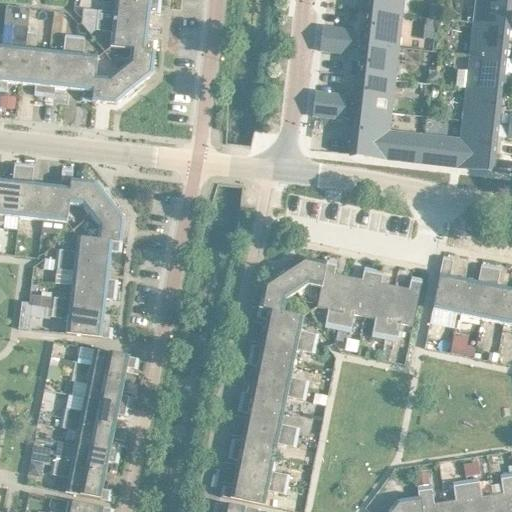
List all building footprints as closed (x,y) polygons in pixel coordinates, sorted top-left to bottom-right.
[(99,5),(98,14),(152,21),(154,6),(163,8),(164,0),(118,0),(117,7),(99,5)] [(370,0),(370,5),(404,9),(405,0),(370,0)] [(433,0),(432,12),(440,12),(441,0),(433,0)] [(511,0),(480,0),(478,18),(511,21),(511,0)] [(87,3),(86,13),(98,14),(99,5),(87,3)] [(370,5),(366,38),(401,42),(404,9),(370,5)] [(86,15),(85,19),(87,19),(93,27),(97,24),(98,14),(86,13),(86,15)] [(113,41),(134,44),(134,43),(159,46),(160,36),(151,35),(152,21),(98,14),(97,24),(115,26),(113,41)] [(511,21),(478,18),(475,50),(509,54),(511,30),(511,21)] [(7,20),(5,40),(13,41),(15,21),(7,20)] [(328,21),(326,33),(354,36),(356,24),(328,21)] [(11,77),(25,78),(31,25),(21,23),(19,41),(13,41),(5,40),(0,83),(0,85),(9,86),(11,77)] [(38,89),(48,91),(53,45),(39,43),(41,26),(31,25),(25,78),(39,80),(38,89)] [(58,82),(72,84),(79,30),(69,29),(67,47),(53,45),(48,91),(57,92),(58,82)] [(85,95),(95,96),(98,71),(99,71),(101,51),(86,49),(88,31),(79,30),(72,84),(87,85),(85,95)] [(354,36),(326,33),(325,45),(353,49),(354,36)] [(366,38),(362,71),(397,75),(401,42),(366,38)] [(132,56),(122,64),(138,84),(156,69),(159,46),(134,43),(134,44),(132,56)] [(475,50),(471,83),(506,87),(509,54),(475,50)] [(98,71),(95,96),(119,99),(138,84),(122,64),(111,72),(99,71),(98,71)] [(439,65),(432,71),(437,78),(444,72),(439,65)] [(362,71),(359,103),(393,107),(397,75),(362,71)] [(471,83),(467,116),(502,120),(506,87),(471,83)] [(320,86),(319,99),(347,102),(348,90),(320,86)] [(347,102),(319,99),(317,111),(346,114),(347,102)] [(354,149),(425,157),(428,131),(391,127),(393,107),(359,103),(354,149)] [(428,131),(425,157),(497,165),(502,120),(467,116),(465,135),(428,131)] [(8,210),(22,212),(28,158),(18,157),(16,175),(2,173),(0,192),(0,219),(7,220),(8,210)] [(22,212),(46,215),(50,179),(36,177),(38,159),(28,158),(22,212)] [(71,218),(73,199),(72,199),(75,173),(76,164),(66,163),(64,180),(50,179),(46,215),(71,218)] [(85,200),(93,210),(113,195),(98,176),(75,173),(72,199),(73,199),(85,200)] [(102,221),(100,233),(100,234),(125,237),(128,213),(113,195),(93,210),(102,221)] [(61,244),(59,254),(113,260),(115,246),(124,247),(125,237),(100,234),(100,233),(80,231),(78,246),(61,244)] [(436,304),(460,309),(467,274),(453,271),(457,253),(447,251),(436,304)] [(307,252),(287,266),(301,287),(312,279),(324,282),(325,282),(330,257),(329,257),(307,252)] [(76,265),(75,280),(120,285),(121,275),(112,274),(113,260),(59,254),(58,263),(76,265)] [(329,254),(329,257),(330,257),(325,282),(324,282),(320,302),(331,304),(328,322),(341,324),(351,271),(338,268),(340,257),(329,254)] [(460,309),(484,314),(495,261),(485,259),(481,277),(467,274),(460,309)] [(484,314),(507,319),(511,295),(511,282),(501,281),(504,263),(495,261),(484,314)] [(365,274),(351,271),(341,324),(354,327),(357,309),(368,311),(377,264),(368,262),(365,274)] [(387,266),(377,264),(368,311),(379,313),(375,331),(388,334),(399,281),(385,278),(387,266)] [(267,279),(262,302),(287,307),(287,306),(289,294),(301,287),(287,266),(267,279)] [(413,283),(399,281),(388,334),(401,336),(404,319),(416,321),(426,274),(415,272),(413,283)] [(55,292),(54,301),(108,307),(109,293),(119,295),(120,285),(75,280),(73,294),(55,292)] [(33,297),(32,299),(36,299),(54,301),(55,292),(34,289),(33,297)] [(25,296),(22,323),(32,324),(34,324),(36,309),(34,309),(36,299),(32,299),(33,297),(25,296)] [(108,307),(54,301),(53,311),(71,313),(69,328),(95,331),(115,334),(116,323),(106,322),(108,307)] [(269,314),(267,328),(320,339),(322,329),(304,325),(307,310),(287,306),(287,307),(262,302),(260,312),(269,314)] [(254,340),(252,349),(297,358),(300,345),(318,348),(320,339),(267,328),(264,342),(254,340)] [(455,338),(453,348),(468,351),(470,341),(455,338)] [(76,356),(74,365),(128,376),(130,362),(140,364),(142,353),(97,344),(94,359),(76,356)] [(493,347),(491,355),(499,356),(501,348),(493,347)] [(260,361),(257,375),(310,386),(312,376),(294,372),(297,358),(252,349),(250,359),(260,361)] [(90,379),(87,392),(132,402),(134,392),(125,390),(128,376),(74,365),(72,375),(90,379)] [(245,387),(243,396),(288,406),(290,392),(308,395),(310,386),(257,375),(254,389),(245,387)] [(318,388),(316,398),(329,401),(331,391),(318,388)] [(67,403),(65,412),(118,423),(121,409),(130,411),(132,402),(87,392),(85,406),(67,403)] [(250,408),(248,422),(300,433),(302,423),(285,419),(288,406),(243,396),(241,406),(250,408)] [(81,426),(78,440),(123,449),(125,439),(115,437),(118,423),(65,412),(63,422),(81,426)] [(235,434),(233,444),(278,453),(281,439),(299,442),(300,433),(248,422),(245,436),(235,434)] [(38,431),(37,438),(62,443),(63,436),(38,431)] [(57,450),(55,459),(109,470),(111,456),(121,458),(123,449),(78,440),(75,453),(57,450)] [(241,455),(238,469),(291,480),(293,470),(275,466),(278,453),(233,444),(231,453),(241,455)] [(34,455),(31,468),(45,471),(47,458),(34,455)] [(481,457),(467,459),(468,472),(483,469),(481,457)] [(109,470),(55,459),(53,469),(71,472),(68,487),(113,496),(115,486),(106,484),(109,470)] [(430,465),(418,467),(421,482),(432,481),(430,465)] [(506,488),(495,490),(498,511),(511,511),(511,468),(504,470),(506,488)] [(291,480),(238,469),(235,483),(226,481),(224,491),(268,501),(271,486),(289,489),(291,480)] [(482,473),(469,475),(474,511),(498,511),(495,490),(485,491),(482,473)] [(459,495),(448,497),(450,511),(474,511),(469,475),(456,477),(459,495)] [(425,511),(450,511),(448,497),(437,498),(435,480),(432,481),(421,482),(422,492),(423,492),(425,511)] [(425,511),(423,492),(422,492),(399,495),(387,511),(425,511)] [(51,506),(49,511),(114,511),(116,504),(72,495),(69,510),(51,506)] [(226,510),(225,511),(262,511),(263,506),(218,497),(216,508),(226,510)]
